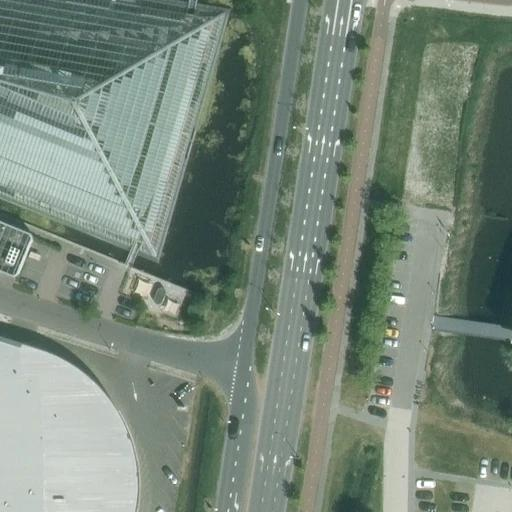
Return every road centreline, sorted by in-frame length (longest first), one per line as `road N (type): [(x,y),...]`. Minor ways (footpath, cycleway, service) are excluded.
road 1 (secondary): [(267,511),(345,0)]
road 2 (secondary): [(299,0),(243,370)]
road 3 (unclassified): [(243,370),(0,302)]
road 4 (secondary): [(243,370),(219,511)]
